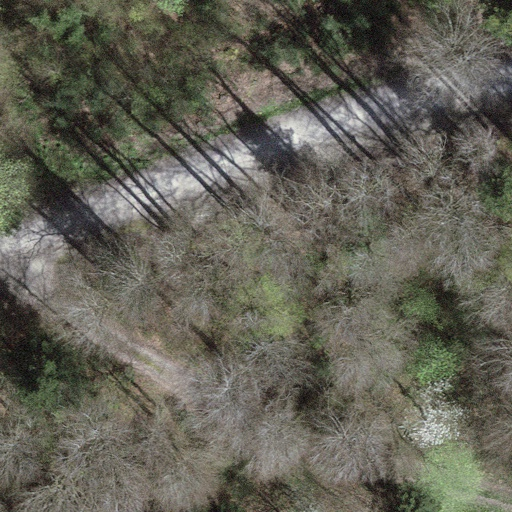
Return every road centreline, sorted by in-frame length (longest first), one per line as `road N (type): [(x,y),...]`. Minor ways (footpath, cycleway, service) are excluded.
road 1 (track): [(511,477),(184,382),(0,258)]
road 2 (track): [(511,87),(257,148),(0,248)]
